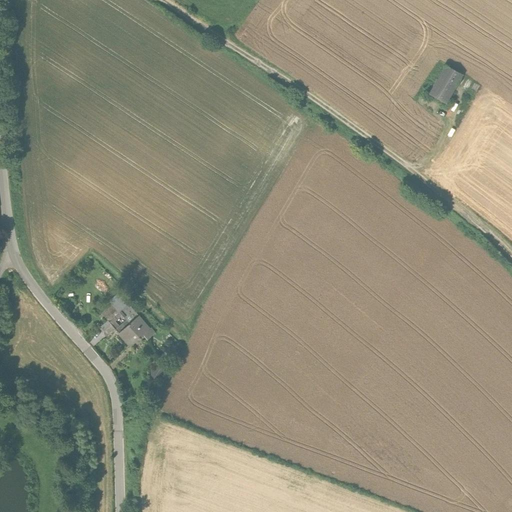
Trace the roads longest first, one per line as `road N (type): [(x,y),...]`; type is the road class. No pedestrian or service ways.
road 1 (track): [(511,251),(345,117),(166,0)]
road 2 (unclassified): [(120,511),(114,383),(24,272),(10,230),(0,139)]
